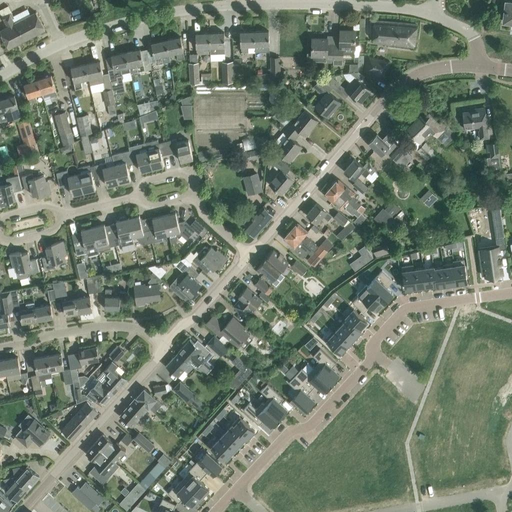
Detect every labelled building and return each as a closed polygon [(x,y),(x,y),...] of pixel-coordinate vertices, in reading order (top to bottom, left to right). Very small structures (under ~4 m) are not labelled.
[(503,22),(511,22),(511,2),(501,1),(499,18),(504,19),(503,22)] [(0,30),(9,48),(45,29),(36,12),(14,23),(12,19),(14,17),(8,6),(0,10),(0,11),(8,27),(0,30)] [(373,42),(414,47),(417,25),(399,22),(374,21),(373,42)] [(340,45),(333,44),(333,63),(333,64),(342,64),(343,47),(355,48),(355,31),(340,30),(340,45)] [(255,52),(254,31),(240,32),(240,46),(241,46),(241,52),(248,52),(255,52)] [(269,45),(268,31),(254,31),(255,52),(269,51),(269,45)] [(224,32),(210,33),(210,53),(224,53),(224,46),(224,32)] [(210,53),(210,33),(195,33),(196,47),(196,54),(210,53)] [(180,37),(166,40),(169,54),(176,52),(178,59),(184,58),(183,51),(183,50),(180,37)] [(307,55),(307,62),(326,63),(333,63),(333,44),(327,44),(327,39),(312,38),(312,48),(312,55),(307,55)] [(169,54),(166,40),(151,43),(154,57),(155,57),(156,64),(163,63),(161,56),(169,54)] [(126,52),(129,66),(137,64),(138,71),(145,70),(143,63),(140,49),(126,52)] [(109,73),(112,89),(111,89),(112,94),(125,91),(122,79),(123,77),(122,74),(130,72),(129,66),(126,52),(111,56),(114,69),(108,70),(109,73)] [(363,72),(385,78),(390,62),(367,56),(363,72)] [(270,57),(271,80),(280,80),(279,57),(270,57)] [(86,64),(88,78),(89,78),(90,85),(104,82),(105,91),(104,91),(107,104),(108,104),(110,114),(116,113),(112,94),(111,89),(112,89),(109,73),(103,74),(100,61),(86,64)] [(189,64),(190,84),(211,83),(211,72),(201,73),(202,80),(198,80),(198,63),(189,64)] [(223,63),(223,84),(233,83),(233,63),(223,63)] [(80,80),(88,78),(86,64),(71,68),(74,81),(76,88),(82,87),(80,80)] [(345,90),(349,93),(360,102),(370,90),(360,81),(364,77),(358,71),(350,72),(355,77),(345,90)] [(51,75),(38,79),(44,99),(57,95),(55,89),(51,75)] [(330,75),(325,82),(330,86),(330,85),(335,89),(340,84),(330,75)] [(330,86),(325,82),(321,78),(313,87),(324,96),(315,106),(328,116),(333,110),(332,109),(335,105),(336,106),(340,102),(326,90),(330,86)] [(44,99),(38,79),(24,84),(28,97),(30,103),(44,99)] [(246,88),(247,88),(247,90),(271,89),(271,83),(260,83),(260,81),(246,82),(246,88)] [(0,100),(0,120),(0,121),(8,119),(14,117),(20,115),(17,107),(18,107),(14,96),(0,100)] [(192,96),(183,97),(185,118),(195,117),(192,96)] [(147,102),(138,104),(140,113),(149,111),(147,102)] [(474,109),(475,111),(462,113),(464,123),(464,128),(478,126),(478,127),(479,127),(480,130),(478,131),(479,140),(488,138),(487,127),(486,118),(485,108),(474,109)] [(30,113),(33,123),(40,121),(37,110),(30,113)] [(285,126),(298,136),(301,132),(306,135),(305,134),(312,126),(313,127),(318,121),(305,110),(293,124),(289,121),(285,126)] [(143,113),(145,120),(159,118),(157,111),(143,113)] [(65,112),(54,115),(63,145),(74,142),(65,112)] [(77,117),(81,135),(92,133),(87,114),(77,117)] [(449,125),(444,130),(429,114),(423,119),(421,116),(407,130),(420,143),(424,139),(426,140),(433,134),(445,146),(457,134),(449,125)] [(18,122),(28,155),(38,152),(28,119),(18,122)] [(298,136),(285,126),(281,131),(288,136),(276,150),(289,161),(301,147),(294,140),(298,136)] [(375,150),(381,155),(385,151),(403,167),(412,156),(388,134),(383,140),(377,134),(368,144),(375,150)] [(243,141),(245,151),(265,147),(263,137),(243,141)] [(157,139),(146,142),(152,169),(164,166),(161,155),(167,154),(164,142),(158,143),(157,139)] [(176,139),(164,142),(167,154),(178,151),(181,161),(193,158),(188,139),(176,142),(176,139)] [(128,147),(129,151),(132,163),(138,161),(141,172),(152,169),(146,142),(128,147)] [(423,144),(417,150),(417,151),(426,160),(435,152),(426,142),(423,144)] [(489,144),(491,158),(499,156),(497,142),(489,144)] [(269,184),(281,193),(293,180),(285,173),(290,168),(278,158),(269,150),(268,160),(273,163),(281,170),(269,184)] [(112,155),(114,164),(119,183),(130,180),(126,164),(132,163),(129,151),(112,155)] [(344,170),(354,179),(360,172),(365,177),(369,173),(371,175),(375,170),(368,161),(363,167),(354,159),(344,170)] [(106,162),(96,165),(99,177),(105,176),(107,186),(119,183),(114,164),(107,165),(106,162)] [(93,179),(99,177),(96,165),(90,166),(90,164),(78,167),(79,172),(84,192),(96,189),(93,179)] [(84,192),(79,172),(68,175),(67,170),(56,173),(60,187),(70,185),(72,195),(84,192)] [(244,177),(249,194),(262,190),(257,173),(244,177)] [(32,174),(22,177),(22,179),(25,189),(31,187),(33,196),(39,194),(40,196),(42,196),(51,194),(49,184),(48,181),(47,181),(45,175),(33,178),(32,174)] [(0,206),(10,204),(10,201),(16,200),(14,191),(22,189),(18,175),(7,178),(8,184),(0,185),(0,206)] [(353,184),(363,193),(368,187),(358,178),(353,184)] [(336,180),(330,186),(353,206),(361,213),(365,209),(351,197),(355,193),(339,180),(338,181),(336,180)] [(353,206),(330,186),(325,192),(327,194),(325,196),(341,209),(344,205),(346,207),(345,208),(353,215),(354,213),(358,217),(361,213),(353,206)] [(307,214),(316,223),(322,216),(328,221),(332,216),(316,203),(307,214)] [(255,236),(274,215),(263,206),(254,216),(250,212),(241,223),(245,226),(244,227),(255,236)] [(384,207),(374,218),(375,219),(371,222),(379,229),(382,226),(393,217),(394,216),(384,207)] [(500,208),(491,209),(493,225),(494,225),(496,239),(504,238),(500,208)] [(176,212),(164,215),(169,234),(171,243),(176,242),(178,239),(177,236),(181,235),(187,239),(188,237),(195,230),(190,225),(185,221),(178,223),(176,212)] [(333,217),(343,225),(347,221),(337,212),(333,217)] [(139,215),(128,218),(132,237),(137,236),(139,241),(143,244),(152,242),(149,230),(143,231),(140,219),(139,215)] [(155,228),(149,230),(152,242),(162,240),(162,236),(169,234),(164,215),(152,218),(155,228)] [(118,231),(113,233),(116,245),(121,243),(122,246),(134,243),(132,237),(128,218),(126,218),(126,216),(124,216),(123,216),(122,217),(120,217),(119,218),(120,220),(116,221),(116,223),(118,231)] [(345,227),(337,235),(342,239),(356,225),(352,221),(350,223),(345,227)] [(84,240),(74,242),(77,255),(87,252),(88,256),(99,253),(99,252),(98,249),(97,246),(93,227),(91,227),(91,224),(85,226),(86,229),(81,230),(82,234),(84,240)] [(104,224),(93,227),(97,246),(98,249),(99,252),(111,249),(110,246),(116,245),(113,233),(107,234),(105,226),(104,224)] [(303,237),(308,231),(299,224),(297,225),(295,224),(290,230),(322,257),(325,254),(328,251),(321,245),(318,247),(307,237),(305,239),(303,237)] [(324,233),(320,230),(317,234),(326,239),(331,230),(327,228),(324,233)] [(322,257),(290,230),(285,236),(286,238),(285,240),(294,248),(294,250),(303,257),(308,252),(311,255),(307,259),(315,266),(325,254),(322,257)] [(55,245),(52,246),(46,247),(48,256),(42,257),(45,270),(56,267),(54,262),(66,260),(64,254),(66,254),(63,241),(54,243),(55,245)] [(213,270),(218,266),(219,267),(227,258),(217,249),(215,251),(211,247),(209,249),(205,246),(192,260),(203,269),(207,264),(213,270)] [(358,257),(364,264),(373,257),(365,246),(359,250),(362,255),(358,257)] [(379,246),(371,248),(373,252),(376,257),(382,255),(379,246)] [(480,249),(478,249),(481,274),(485,273),(486,275),(486,276),(502,274),(499,250),(498,246),(480,249)] [(266,258),(265,259),(280,272),(288,263),(283,257),(284,256),(280,253),(279,254),(273,249),(268,256),(266,259),(266,258)] [(10,254),(12,264),(13,267),(15,267),(17,277),(20,279),(28,277),(30,274),(39,271),(38,268),(36,259),(30,260),(28,252),(22,253),(21,251),(10,254)] [(182,273),(170,286),(171,286),(170,288),(175,292),(182,298),(183,297),(185,299),(188,296),(191,299),(197,292),(199,290),(197,289),(201,284),(195,278),(199,274),(191,267),(191,266),(192,264),(191,262),(190,262),(185,258),(173,263),(183,272),(182,273)] [(280,272),(265,259),(264,260),(265,261),(263,263),(262,262),(256,269),(262,274),(261,275),(264,278),(266,277),(271,282),(280,272)] [(464,259),(453,261),(457,284),(459,283),(462,283),(467,282),(464,259)] [(291,266),(301,275),(306,269),(296,260),(291,266)] [(453,263),(443,265),(446,285),(457,284),(453,261),(453,263)] [(110,265),(103,267),(104,274),(112,273),(110,265)] [(155,271),(160,277),(167,270),(161,265),(155,271)] [(413,265),(402,266),(405,289),(416,288),(413,265)] [(413,265),(416,288),(426,286),(423,268),(414,269),(413,265)] [(434,266),(433,266),(436,287),(446,285),(443,265),(443,267),(434,268),(434,266)] [(433,266),(423,268),(426,286),(436,285),(436,287),(433,266)] [(366,285),(385,302),(393,293),(387,287),(385,286),(391,279),(382,270),(368,286),(366,285)] [(134,285),(137,304),(145,303),(145,300),(160,298),(158,284),(162,280),(153,272),(149,277),(151,279),(148,282),(149,286),(145,286),(145,284),(134,285)] [(99,275),(92,276),(95,292),(102,291),(99,275)] [(95,292),(92,276),(86,277),(89,293),(95,292)] [(254,284),(264,293),(269,287),(259,278),(254,284)] [(56,299),(62,298),(59,282),(53,283),(54,289),(55,299),(56,299)] [(359,296),(353,303),(362,311),(368,304),(370,306),(376,311),(384,302),(384,303),(385,302),(366,285),(357,294),(359,296)] [(242,299),(239,301),(238,301),(233,306),(245,317),(252,308),(254,309),(262,300),(247,286),(238,296),(242,299)] [(17,289),(10,290),(13,307),(19,305),(17,289)] [(105,289),(105,308),(119,309),(120,306),(126,306),(127,292),(120,292),(120,296),(111,295),(111,289),(105,289)] [(13,307),(10,290),(0,292),(0,304),(1,313),(0,313),(0,326),(10,324),(8,312),(7,312),(7,308),(13,307)] [(259,294),(268,301),(270,299),(262,291),(259,294)] [(90,296),(76,299),(78,312),(92,310),(90,296)] [(65,315),(78,312),(76,299),(62,301),(65,315)] [(35,307),(34,302),(26,304),(27,309),(20,310),(20,312),(22,322),(37,319),(35,307)] [(51,305),(35,307),(37,319),(53,317),(51,305)] [(353,309),(346,317),(361,331),(361,330),(360,329),(361,328),(363,326),(367,321),(353,309)] [(206,323),(214,330),(220,336),(223,333),(238,346),(249,334),(239,325),(240,324),(233,317),(224,327),(212,316),(206,323)] [(347,318),(341,326),(354,338),(361,331),(346,317),(347,318)] [(332,331),(347,346),(354,338),(341,326),(334,333),(332,331)] [(332,331),(325,339),(340,353),(347,346),(332,331)] [(208,343),(222,356),(229,348),(215,335),(208,343)] [(190,339),(177,353),(189,364),(194,368),(195,368),(206,374),(213,366),(204,358),(210,351),(198,340),(195,343),(190,339)] [(110,356),(116,361),(125,352),(119,346),(110,356)] [(76,368),(82,366),(82,365),(99,361),(96,347),(78,350),(79,354),(74,355),(76,368)] [(320,348),(313,356),(319,362),(314,368),(331,384),(339,375),(336,372),(334,370),(332,368),(336,363),(320,348)] [(242,349),(237,355),(245,363),(253,356),(247,351),(246,350),(244,351),(242,349)] [(61,353),(48,356),(50,370),(51,370),(63,368),(61,353)] [(177,353),(166,366),(173,372),(178,376),(184,369),(189,373),(194,368),(189,364),(177,353)] [(50,370),(48,356),(35,358),(38,375),(31,376),(34,390),(41,388),(40,380),(45,379),(52,378),(51,370),(50,370)] [(18,357),(4,359),(6,373),(20,370),(18,357)] [(102,383),(101,383),(114,394),(127,379),(115,369),(116,367),(116,365),(112,361),(103,371),(108,375),(102,383)] [(246,365),(229,384),(235,389),(252,370),(246,365)] [(293,365),(289,370),(311,390),(315,385),(318,388),(320,390),(323,393),(331,384),(314,368),(308,374),(302,368),(299,371),(293,365)] [(70,369),(73,382),(74,388),(80,387),(78,376),(76,368),(70,369)] [(65,384),(73,382),(70,369),(63,370),(65,384)] [(289,370),(285,374),(291,379),(288,382),(298,391),(293,398),(292,400),(297,405),(299,403),(300,405),(299,407),(304,412),(306,410),(307,411),(315,402),(312,399),(309,397),(307,394),(311,390),(289,370)] [(101,383),(102,383),(98,380),(90,390),(105,403),(114,394),(101,383)] [(173,389),(187,401),(193,393),(180,381),(173,389)] [(267,383),(261,391),(269,398),(264,404),(262,402),(262,403),(279,419),(287,410),(284,407),(282,405),(279,403),(283,398),(267,383)] [(153,387),(155,395),(167,392),(165,384),(153,387)] [(80,387),(74,388),(76,398),(82,397),(80,387)] [(144,388),(132,402),(139,408),(142,405),(144,407),(146,405),(148,407),(154,412),(162,404),(156,399),(152,395),(144,388)] [(62,430),(65,433),(72,439),(98,411),(87,402),(62,430)] [(132,402),(120,416),(132,426),(148,407),(146,405),(144,407),(142,405),(139,408),(132,402)] [(250,402),(243,410),(259,425),(263,420),(266,422),(268,424),(271,428),(279,419),(262,403),(256,408),(250,402)] [(239,416),(232,424),(247,438),(249,437),(251,435),(255,431),(239,416)] [(16,436),(27,446),(28,445),(27,445),(25,444),(31,437),(39,444),(49,432),(34,419),(24,430),(23,428),(16,436)] [(232,425),(225,432),(239,444),(246,437),(247,439),(247,438),(232,424),(232,425)] [(134,438),(149,451),(154,445),(139,432),(134,438)] [(225,432),(218,439),(232,452),(239,444),(225,432)] [(103,434),(95,443),(115,461),(126,449),(117,441),(113,445),(111,443),(112,442),(103,434)] [(218,439),(211,447),(225,460),(232,452),(218,439)] [(115,461),(95,443),(86,453),(95,461),(96,459),(99,462),(90,471),(103,483),(119,465),(115,461)] [(198,460),(194,465),(204,475),(209,470),(214,475),(215,473),(216,474),(218,471),(217,471),(222,466),(203,448),(195,457),(198,460)] [(159,474),(166,466),(159,461),(152,468),(159,474)] [(16,477),(15,478),(27,489),(39,476),(27,465),(23,470),(19,466),(12,467),(14,475),(15,476),(16,477)] [(190,472),(182,480),(201,497),(209,489),(207,487),(208,486),(206,484),(205,485),(200,480),(204,475),(194,465),(189,471),(190,472)] [(146,489),(152,481),(146,475),(139,483),(146,489)] [(9,485),(5,490),(17,501),(27,489),(15,478),(16,477),(15,476),(3,479),(9,485)] [(173,487),(168,493),(179,503),(184,498),(193,506),(194,505),(195,505),(197,503),(196,502),(201,497),(182,480),(174,488),(173,487)] [(78,485),(72,492),(85,504),(90,497),(96,503),(98,505),(105,497),(86,481),(81,487),(78,485)] [(146,489),(139,483),(139,482),(120,503),(127,510),(146,489)] [(0,511),(7,511),(14,504),(0,491),(0,511)] [(162,506),(158,511),(175,511),(173,511),(176,505),(163,498),(159,505),(162,506)]
